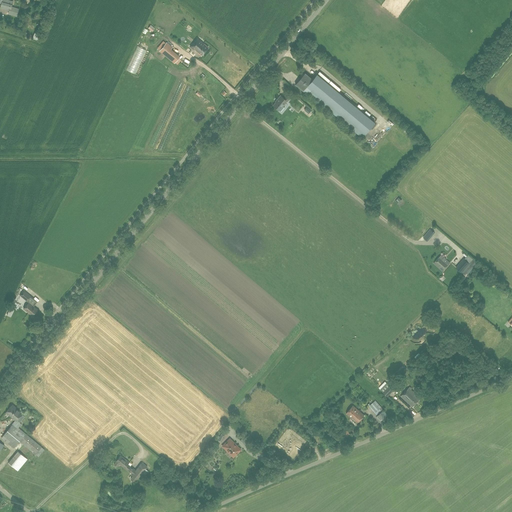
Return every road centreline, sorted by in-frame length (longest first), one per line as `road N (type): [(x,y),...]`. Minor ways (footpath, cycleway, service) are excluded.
road 1 (tertiary): [(0,394),(326,0)]
road 2 (unclassified): [(202,511),(511,378)]
road 3 (unknown): [(238,105),(413,242)]
